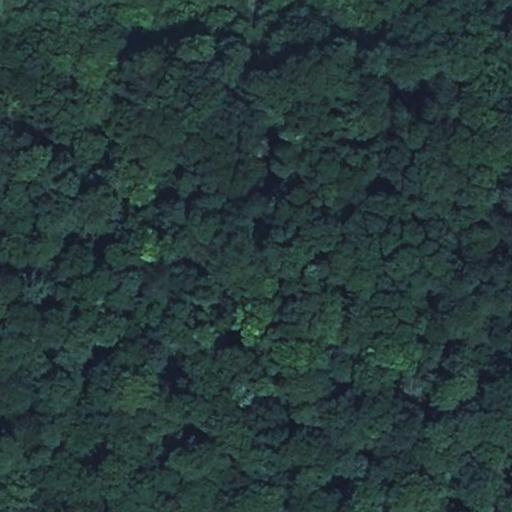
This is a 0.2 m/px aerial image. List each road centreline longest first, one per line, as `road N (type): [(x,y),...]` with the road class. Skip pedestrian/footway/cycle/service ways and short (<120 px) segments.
road 1 (track): [(0,342),(200,326),(260,254),(262,0)]
road 2 (track): [(200,326),(186,389),(196,511)]
